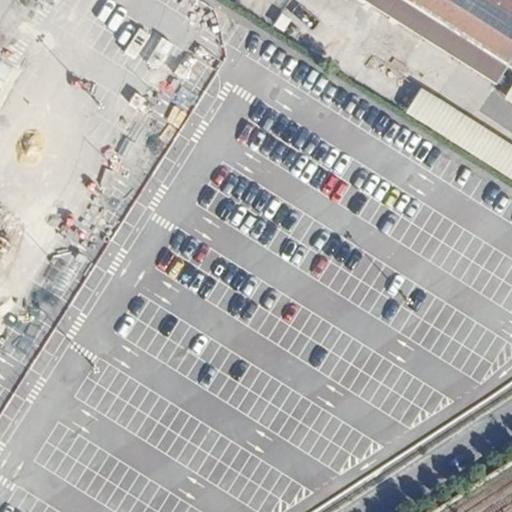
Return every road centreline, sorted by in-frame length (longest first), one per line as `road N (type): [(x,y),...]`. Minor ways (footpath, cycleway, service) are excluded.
road 1 (unknown): [(0,100),(483,395),(505,422)]
road 2 (unknown): [(511,323),(50,20)]
road 3 (unknown): [(436,471),(412,444),(0,178)]
road 4 (unknown): [(151,0),(511,236)]
road 5 (unknown): [(0,272),(338,493),(353,511)]
road 6 (unknown): [(234,511),(0,360)]
road 7 (unknown): [(335,0),(511,107)]
